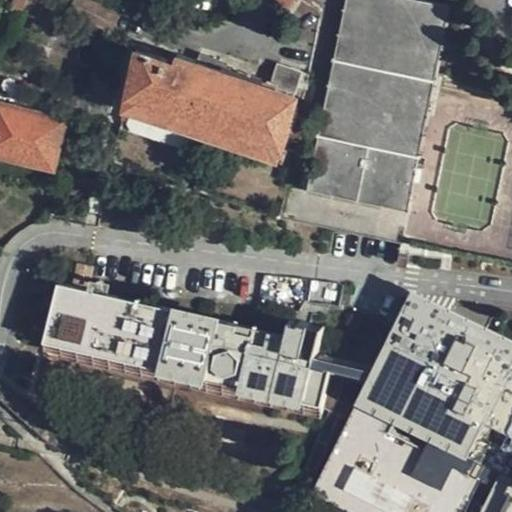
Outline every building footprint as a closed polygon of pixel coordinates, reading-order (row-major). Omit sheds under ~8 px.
[(12,0),(10,7),(22,12),(26,0),(12,0)] [(76,0),(71,13),(110,31),(118,14),(86,0),(76,0)] [(293,11),(300,0),(284,0),(283,3),(293,11)] [(346,0),(307,189),(408,208),(431,94),(449,6),(420,0),(346,0)] [(210,132),(287,159),(292,149),(300,151),(311,120),(295,116),(297,111),(293,109),(296,95),(292,93),(300,70),(280,64),(272,86),(224,70),(225,64),(203,57),(200,63),(179,56),(176,63),(137,51),(122,117),(130,120),(129,124),(132,129),(196,151),(204,150),(210,132)] [(0,156),(53,168),(66,120),(0,104),(0,156)] [(318,354),(323,331),(310,328),(311,324),(301,321),(300,324),(295,323),(296,320),(292,319),(289,335),(61,282),(48,341),(307,400),(316,363),(318,354)] [(511,335),(415,289),(398,324),(461,356),(473,331),(511,350),(511,335)] [(511,476),(511,350),(473,331),(461,356),(398,324),(376,369),(372,376),(361,400),(511,476)] [(306,410),(307,400),(48,341),(45,351),(306,412),(306,410)] [(318,354),(316,363),(345,370),(372,376),(376,369),(318,354)] [(307,400),(329,412),(340,418),(349,422),(356,411),(339,402),(345,370),(316,363),(307,400)] [(0,399),(49,444),(275,511),(301,511),(303,508),(287,503),(58,435),(0,382),(0,399)] [(511,511),(511,476),(361,400),(356,411),(349,422),(315,492),(355,511),(467,511),(485,477),(497,484),(483,511),(511,511)] [(340,418),(329,412),(303,478),(302,486),(300,496),(302,504),(303,508),(303,511),(315,511),(313,504),(311,497),(311,490),(314,482),(321,464),(340,418)] [(483,511),(497,484),(485,477),(467,511),(483,511)]
